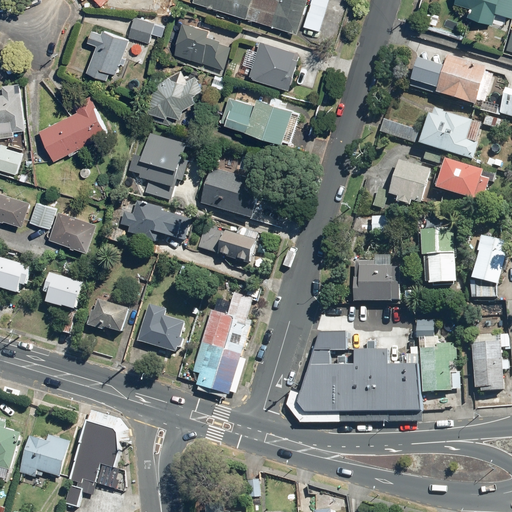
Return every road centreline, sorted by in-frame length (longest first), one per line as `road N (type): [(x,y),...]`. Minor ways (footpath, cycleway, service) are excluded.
road 1 (residential): [(254,431),(385,0)]
road 2 (primary): [(508,492),(459,493),(359,473),(254,431)]
road 3 (primary): [(0,356),(167,406)]
road 4 (primary): [(254,431),(413,437)]
